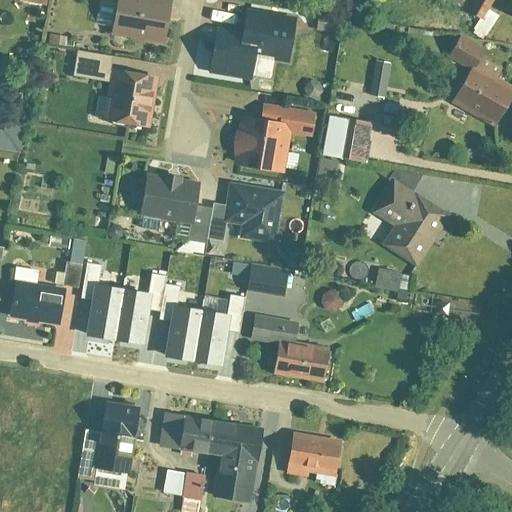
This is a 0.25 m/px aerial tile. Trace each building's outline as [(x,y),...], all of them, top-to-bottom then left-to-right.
[(163,47),(171,1),(162,0),(114,0),(107,36),(163,47)] [(511,0),(503,15),(511,19),(511,0)] [(288,68),(296,22),(236,12),(232,36),(214,33),(207,75),(250,83),(254,63),(288,68)] [(446,103),(493,130),(511,103),(511,87),(473,66),(446,103)] [(160,76),(106,68),(99,122),(151,130),(160,76)] [(313,142),(317,116),(260,109),(257,124),(239,121),(232,171),(284,179),(290,139),(313,142)] [(141,214),(193,223),(200,183),(148,174),(141,214)] [(449,220),(393,183),(370,215),(402,238),(390,256),(412,274),(449,220)] [(287,193),(233,184),(227,219),(247,223),(245,238),(279,244),(287,193)] [(12,315),(59,322),(65,288),(18,280),(12,315)] [(102,284),(95,333),(152,342),(159,293),(102,284)] [(181,308),(174,357),(231,365),(238,316),(181,308)] [(275,373),(325,381),(331,350),(280,341),(275,373)] [(125,488),(137,410),(103,405),(90,481),(125,488)] [(209,496),(255,503),(267,443),(175,426),(171,451),(215,460),(209,496)] [(283,470),(333,480),(340,449),(291,438),(283,470)]
